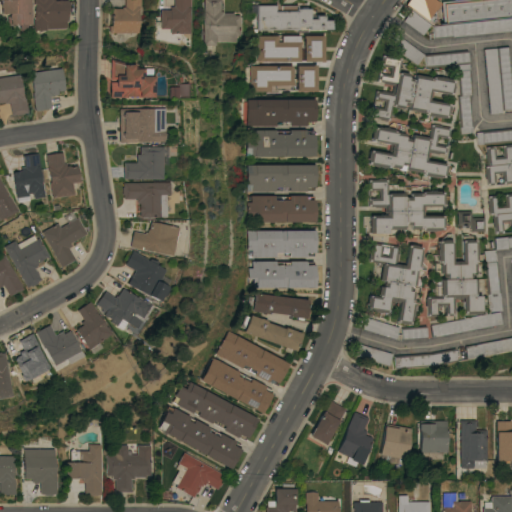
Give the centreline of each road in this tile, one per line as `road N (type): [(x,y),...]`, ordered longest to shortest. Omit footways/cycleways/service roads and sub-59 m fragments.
road 1 (tertiary): [(237,511),(335,326),(347,73),(386,0)]
road 2 (residential): [(91,0),(89,103),(106,248),(76,285),(0,327)]
road 3 (residential): [(511,390),(373,386),(321,361)]
